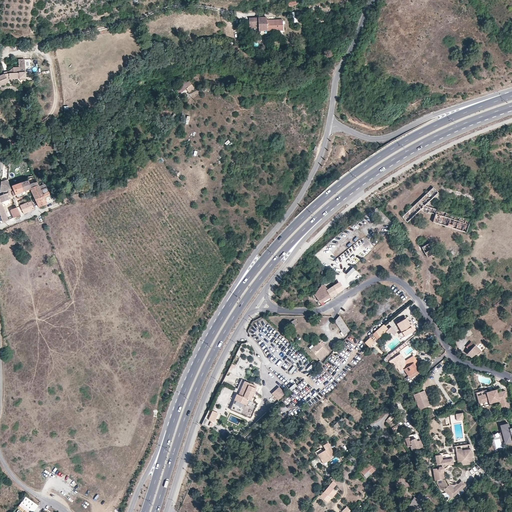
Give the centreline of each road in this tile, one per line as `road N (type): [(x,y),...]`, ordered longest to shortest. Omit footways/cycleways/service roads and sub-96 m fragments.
road 1 (primary): [(155,511),(198,386),(233,319),(281,254),(346,193)]
road 2 (primary): [(511,94),(439,120),(320,198),(231,303)]
road 3 (residential): [(511,378),(456,360),(411,292),(392,279),(318,311),(254,305)]
road 4 (residential): [(167,511),(198,411),(254,305)]
road 5 (residential): [(330,125),(313,175),(246,265),(231,303)]
road 6 (residential): [(511,91),(431,114),(389,137),(330,125)]
road 7 (primary): [(346,193),(413,147),(511,107)]
road 8 (primary): [(231,303),(202,348),(166,438)]
road 9 (residential): [(254,305),(346,193)]
road 10 (residential): [(330,125),(336,77),(373,0)]
